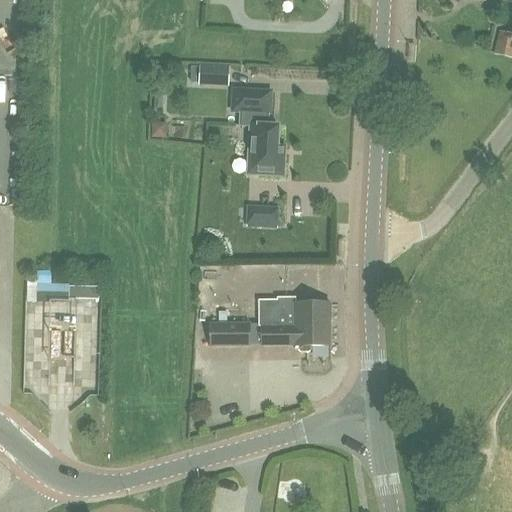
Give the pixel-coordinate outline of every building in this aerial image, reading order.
[(511,58),(511,33),(499,31),(493,55),(511,58)] [(215,66),(200,66),(200,84),(215,84),(215,66)] [(239,127),(249,128),(248,158),(261,159),(260,178),(285,179),(287,147),(279,146),(280,125),(269,124),(269,116),(272,116),(273,91),(232,89),(231,115),(239,115),(239,127)] [(167,138),(167,131),(162,123),(153,123),(152,138),(167,138)] [(278,208),(248,206),(247,229),(277,230),(278,208)] [(34,396),(51,414),(60,414),(73,415),(82,406),(91,397),(99,396),(100,289),(70,289),(70,287),(54,287),(54,273),(38,273),(38,281),(27,281),(25,396),(34,396)] [(295,304),(295,298),(278,299),(278,301),(261,301),(262,346),(295,346),(299,346),(299,349),(301,353),(309,352),(312,350),(312,346),(331,346),(330,303),(295,304)] [(210,347),(251,347),(251,323),(209,323),(210,347)]
